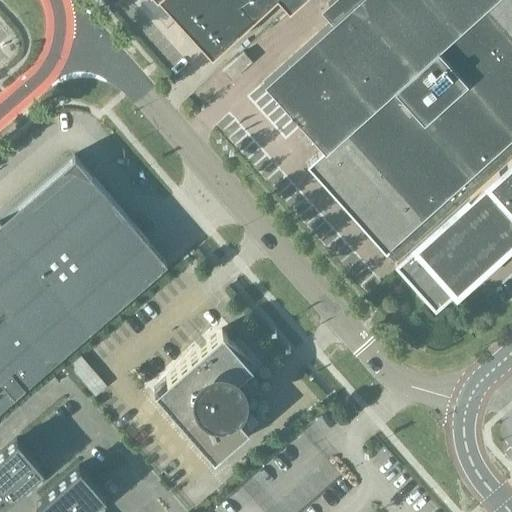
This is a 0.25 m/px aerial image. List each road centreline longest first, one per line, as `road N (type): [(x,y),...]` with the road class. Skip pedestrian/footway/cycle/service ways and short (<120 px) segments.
road 1 (unclassified): [(468,405),(394,378),(108,57),(59,39)]
road 2 (unclassified): [(508,511),(466,451),(468,405)]
